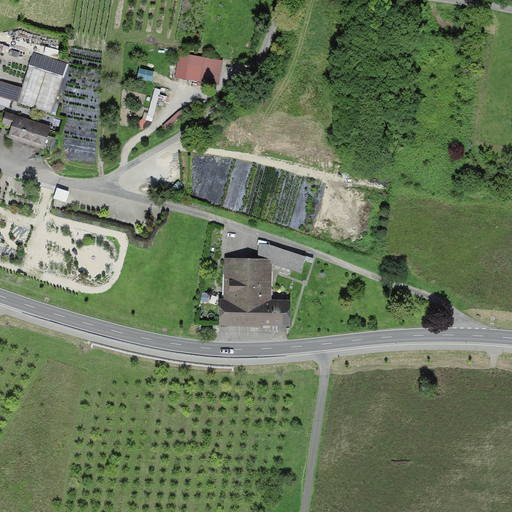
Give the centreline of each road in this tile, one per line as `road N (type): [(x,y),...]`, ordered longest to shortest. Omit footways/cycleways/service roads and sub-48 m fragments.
road 1 (residential): [(0,160),(382,271),(464,317),(471,334)]
road 2 (secondary): [(324,343),(188,346),(0,295)]
road 3 (track): [(98,187),(210,117),(263,60),(290,0)]
road 4 (residential): [(324,343),(306,511)]
road 5 (secondary): [(471,334),(324,343)]
